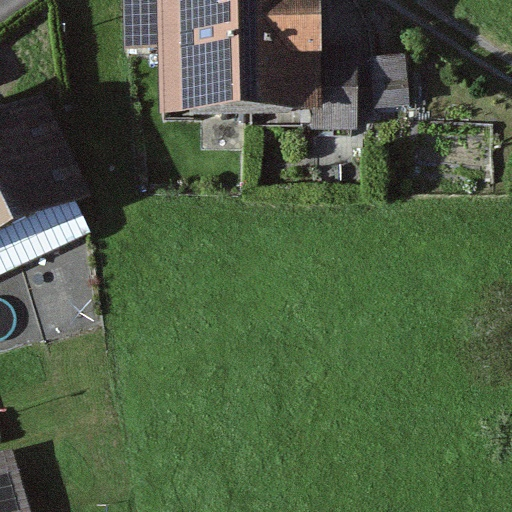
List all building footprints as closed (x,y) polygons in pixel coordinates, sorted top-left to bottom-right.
[(134,0),(136,25),(162,24),(160,0),(134,0)] [(334,0),(169,0),(175,141),(349,137),(334,0)] [(377,40),(387,87),(421,80),(411,33),(377,40)] [(0,139),(0,274),(103,209),(58,117),(0,139)] [(53,511),(32,460),(0,468),(0,511),(53,511)]
